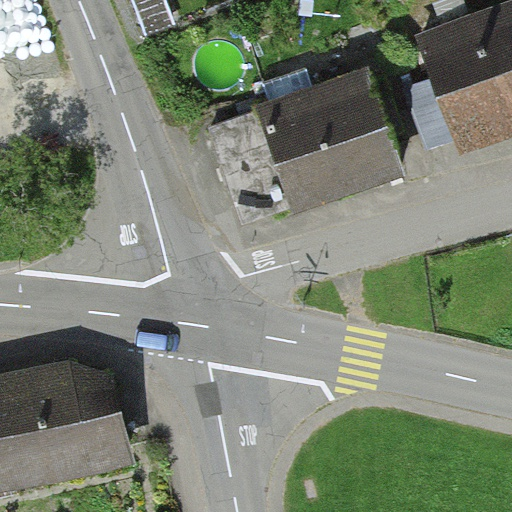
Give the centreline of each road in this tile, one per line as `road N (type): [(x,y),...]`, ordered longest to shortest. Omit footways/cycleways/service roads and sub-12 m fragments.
road 1 (residential): [(184,301),(511,206)]
road 2 (tertiary): [(511,390),(194,327)]
road 3 (tertiary): [(79,0),(184,301)]
road 4 (tertiary): [(194,327),(0,306)]
road 5 (tertiary): [(194,327),(210,364),(239,511)]
